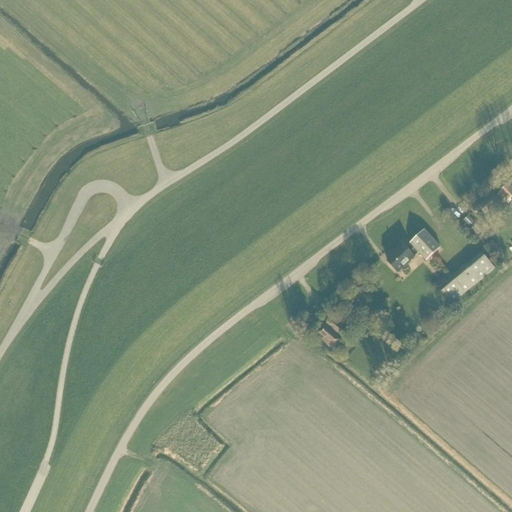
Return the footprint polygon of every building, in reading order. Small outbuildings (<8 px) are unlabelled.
[(509,206),(511,203),(511,188),(508,184),(497,194),(509,206)] [(497,208),(503,202),(491,191),(485,196),(487,198),(479,206),(488,214),(495,206),(497,208)] [(476,224),(470,218),(468,216),(461,223),(462,225),(474,238),(483,230),(477,224),(476,224)] [(426,261),(441,248),(425,230),(410,244),(415,248),(410,252),(403,244),(395,251),(397,253),(388,262),(398,273),(419,253),(426,261)] [(492,243),(488,246),(494,253),(498,250),(492,243)] [(452,304),(495,268),(483,253),(452,277),(449,273),(435,283),(452,304)] [(326,319),(333,314),(325,303),(319,308),(326,319)] [(343,339),(345,336),(351,330),(334,314),(326,324),(343,339)] [(333,350),(341,340),(325,326),(319,333),(324,337),(321,340),(333,350)]
